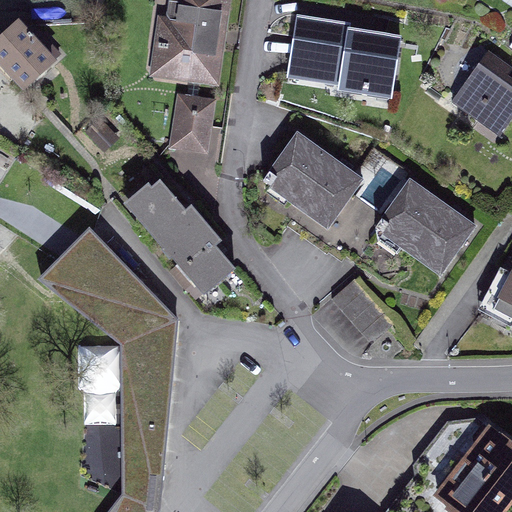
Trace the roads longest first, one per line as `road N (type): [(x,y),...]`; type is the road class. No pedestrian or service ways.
road 1 (residential): [(362,385),(310,342),(232,224),(227,185),(261,0)]
road 2 (unknown): [(187,502),(196,386),(223,325),(240,320),(310,342)]
road 3 (residential): [(362,385),(338,433),(277,511)]
road 4 (residential): [(511,383),(362,385)]
